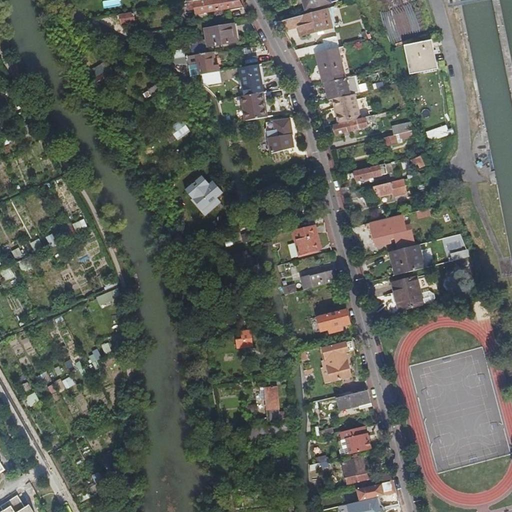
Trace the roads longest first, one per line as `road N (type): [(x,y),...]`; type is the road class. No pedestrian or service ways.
road 1 (residential): [(252,0),(300,85),(411,511)]
road 2 (residential): [(72,511),(0,385)]
